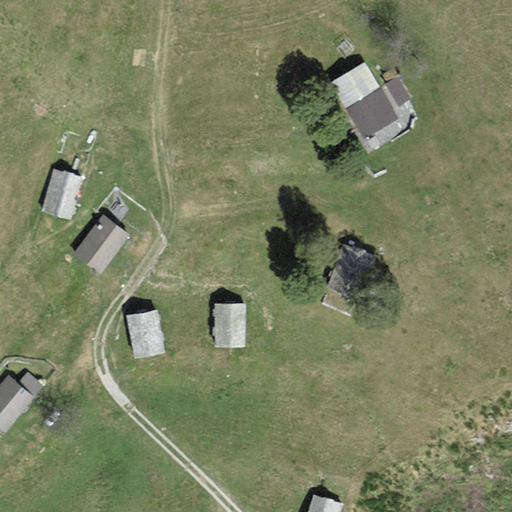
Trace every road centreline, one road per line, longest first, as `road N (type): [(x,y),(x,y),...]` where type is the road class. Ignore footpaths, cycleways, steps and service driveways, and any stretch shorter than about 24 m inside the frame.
road 1 (track): [(231,511),(115,396),(96,353),(105,319),(161,241)]
road 2 (track): [(169,0),(158,120),(172,202),(161,241)]
